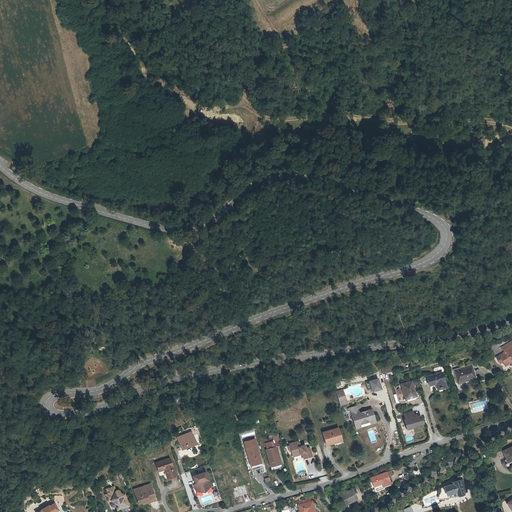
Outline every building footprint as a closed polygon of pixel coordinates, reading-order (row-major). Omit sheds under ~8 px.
[(501,359),(504,364),(511,359),(511,341),(501,348),(503,352),(500,354),(503,358),(501,359)] [(394,373),(392,365),(382,368),(384,375),(394,373)] [(460,369),(463,381),(476,377),(473,366),(460,369)] [(458,383),(463,381),(460,369),(455,371),(458,383)] [(428,377),(431,385),(435,384),(436,388),(445,386),(441,374),(428,377)] [(417,397),(412,382),(401,385),(403,394),(405,400),(417,397)] [(361,425),(365,424),(370,422),(374,421),(375,421),(372,411),(371,411),(362,414),(359,414),(357,407),(355,407),(347,410),(348,412),(350,412),(355,427),(360,426),(361,425)] [(413,427),(413,426),(422,424),(420,416),(417,417),(416,415),(414,416),(413,412),(404,414),(406,420),(404,420),(407,429),(413,427)] [(324,433),(328,445),(334,444),(333,441),(341,438),(339,429),(324,433)] [(196,442),(192,430),(177,435),(181,445),(190,442),(191,444),(196,442)] [(244,441),(252,468),(262,465),(254,438),(244,441)] [(266,443),(267,448),(265,449),(270,466),(281,463),(276,445),(275,446),(273,441),(266,443)] [(295,443),(298,453),(300,453),(300,455),(302,455),(303,459),(304,459),(301,447),(300,447),(299,442),(295,443)] [(298,453),(295,443),(289,444),(290,446),(291,451),(292,454),(298,453)] [(301,447),(304,459),(309,458),(307,449),(306,449),(305,446),(301,447)] [(511,461),(511,446),(502,451),(507,464),(511,461)] [(170,458),(157,462),(161,475),(164,474),(166,479),(176,475),(170,458)] [(383,487),(383,486),(382,484),(390,482),(389,480),(387,476),(392,474),(390,469),(370,477),(375,490),(383,487)] [(195,485),(197,491),(204,491),(206,490),(211,486),(206,472),(193,477),(196,484),(195,485)] [(463,479),(458,480),(462,492),(466,490),(463,479)] [(439,490),(438,496),(442,496),(455,491),(456,494),(457,495),(462,493),(462,492),(458,480),(452,481),(451,481),(450,482),(450,483),(451,484),(443,486),(443,487),(441,487),(440,488),(439,489),(439,490)] [(138,488),(134,490),(138,503),(142,502),(148,500),(148,499),(154,496),(153,491),(152,491),(151,489),(152,488),(150,483),(143,486),(144,489),(140,490),(140,489),(138,488)] [(233,487),(234,490),(232,491),(234,497),(247,493),(245,484),(233,487)] [(114,491),(113,486),(106,489),(107,493),(105,494),(107,499),(110,498),(113,500),(114,501),(113,502),(118,505),(119,509),(127,506),(125,498),(124,498),(121,497),(122,495),(118,493),(119,493),(118,491),(116,490),(114,491)] [(339,495),(344,504),(356,498),(351,489),(339,495)] [(308,511),(305,502),(297,504),(298,511),(308,511)]
